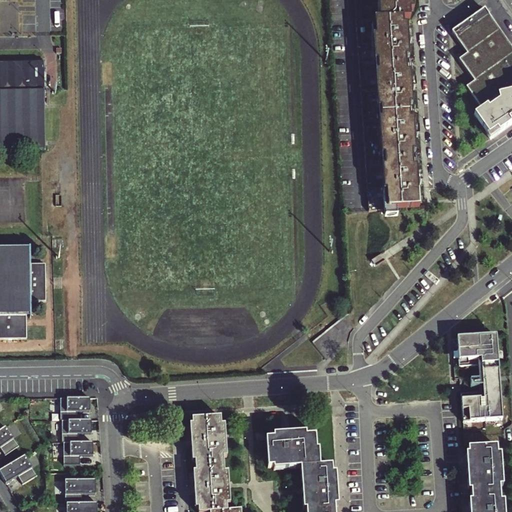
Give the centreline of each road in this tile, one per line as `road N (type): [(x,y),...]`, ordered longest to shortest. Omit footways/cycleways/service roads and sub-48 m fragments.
road 1 (residential): [(362,378),(127,399)]
road 2 (residential): [(460,182),(461,225),(362,335),(362,378)]
road 3 (residential): [(475,0),(430,27),(438,170),(460,182)]
road 4 (residential): [(362,378),(511,265)]
road 5 (residential): [(366,412),(436,408),(443,511)]
road 6 (residential): [(127,399),(105,374),(0,373)]
